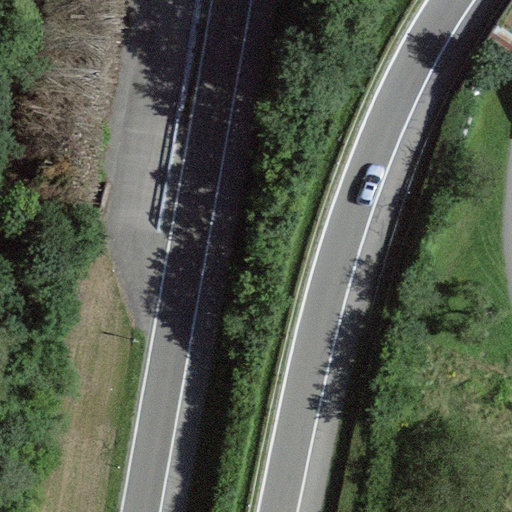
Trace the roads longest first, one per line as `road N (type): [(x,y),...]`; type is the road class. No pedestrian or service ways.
road 1 (motorway): [(277,511),(350,214),(407,74),(451,0)]
road 2 (motorway): [(140,511),(230,0)]
